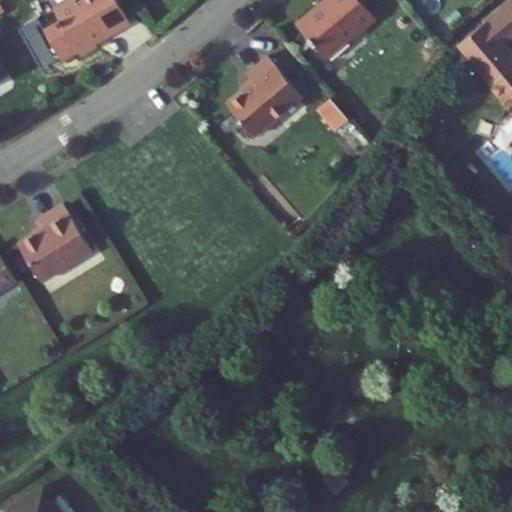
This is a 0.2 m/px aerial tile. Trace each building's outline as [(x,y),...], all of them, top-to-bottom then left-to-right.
[(139,9),(134,0),(65,0),(69,6),(53,14),(69,44),(85,36),(88,42),(105,33),(101,24),(111,18),(113,22),(139,9)] [(326,0),(311,13),(337,43),(362,22),(368,22),(389,5),(384,0),(326,0)] [(511,104),(511,0),(507,0),(461,34),(458,41),(511,104)] [(0,78),(20,66),(0,33),(0,78)] [(266,68),(240,89),(268,122),(315,81),(281,41),(259,60),(266,68)] [(344,83),(330,95),(348,116),(362,104),(344,83)] [(332,98),(317,108),(332,131),(348,121),(332,98)] [(104,239),(75,192),(49,208),(55,217),(49,221),(71,259),(104,239)] [(71,259),(49,221),(29,233),(53,271),(71,259)] [(28,270),(7,236),(0,239),(0,265),(9,281),(28,270)] [(0,286),(9,281),(0,265),(0,286)] [(61,511),(50,496),(26,511),(61,511)]
